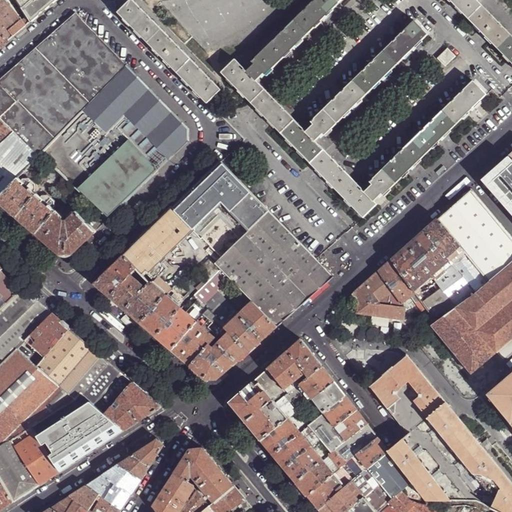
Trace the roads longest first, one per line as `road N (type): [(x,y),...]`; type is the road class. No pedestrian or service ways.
road 1 (residential): [(77,0),(207,125),(210,140),(69,284)]
road 2 (tertiary): [(466,171),(304,321)]
road 3 (tertiary): [(193,410),(170,412),(21,511)]
road 4 (residential): [(208,404),(69,284)]
road 5 (residential): [(304,321),(391,436)]
road 6 (tertiary): [(299,511),(208,404)]
road 7 (tertiary): [(304,321),(208,404)]
